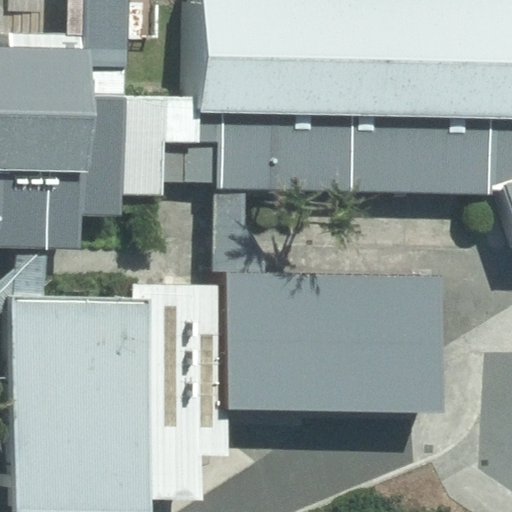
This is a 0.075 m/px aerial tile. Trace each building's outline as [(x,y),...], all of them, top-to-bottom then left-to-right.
[(0,247),(58,249),(59,217),(89,218),(90,199),(129,199),(130,143),(195,144),(194,187),(462,192),(511,173),(511,121),(401,119),(273,117),(161,115),(161,102),(89,101),(92,0),(36,0),(35,55),(0,53),(0,247)] [(275,0),(166,0),(161,102),(161,115),(184,112),(273,117),(275,0)] [(403,0),(275,0),(273,117),(401,119),(403,0)] [(511,0),(403,0),(401,119),(511,121),(511,0)] [(511,173),(462,192),(487,263),(511,254),(511,173)] [(405,284),(185,280),(183,411),(403,415),(405,284)] [(116,511),(123,305),(0,301),(0,511),(116,511)]
